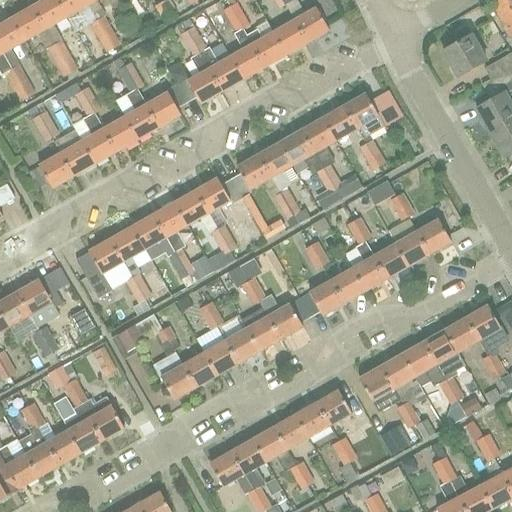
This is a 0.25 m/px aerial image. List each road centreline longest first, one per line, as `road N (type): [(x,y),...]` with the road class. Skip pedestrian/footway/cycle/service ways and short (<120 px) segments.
road 1 (residential): [(35,511),(69,493),(96,496),(145,467),(162,434),(221,401),(267,399),(321,367),(329,338),(378,310),(421,310),(511,256)]
road 2 (residential): [(0,270),(39,245),(45,221),(126,177),(148,181),(203,149),(206,132),(266,98),(293,103),(396,46)]
road 3 (residential): [(511,249),(396,46)]
